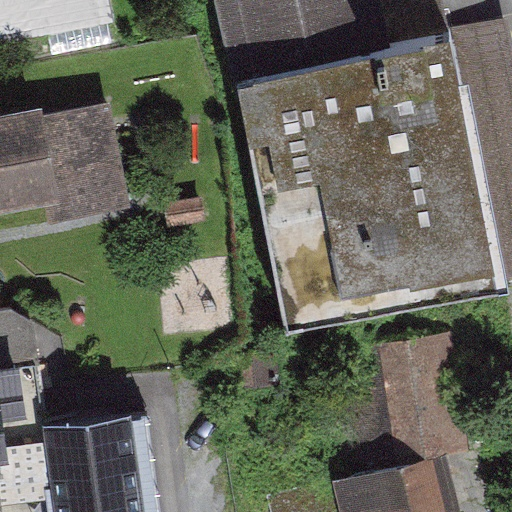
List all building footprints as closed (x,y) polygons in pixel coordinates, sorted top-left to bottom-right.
[(0,0),(0,44),(113,22),(108,0),(0,0)] [(204,0),(213,41),(366,12),(363,0),(204,0)] [(511,16),(215,74),(267,340),(511,292),(511,16)] [(0,198),(40,190),(47,225),(131,209),(110,100),(26,116),(23,102),(0,106),(0,198)] [(448,327),(353,357),(385,455),(318,476),(329,511),(467,511),(449,454),(485,443),(448,327)] [(6,333),(0,333),(0,505),(32,500),(34,511),(163,511),(144,399),(21,420),(6,333)]
